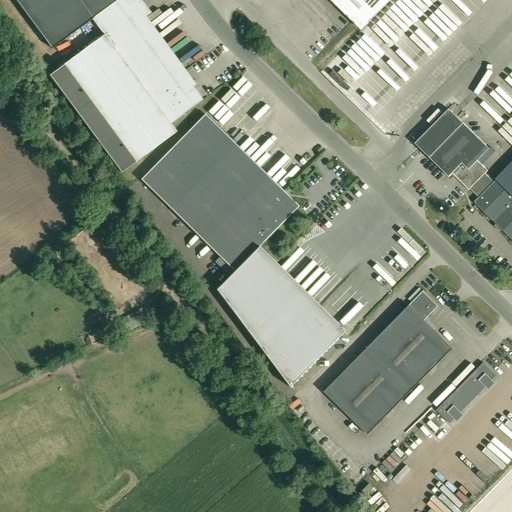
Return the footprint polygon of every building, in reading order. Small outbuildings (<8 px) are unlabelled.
[(15,0),(31,21),(47,43),(51,47),(91,18),(102,33),(103,35),(136,11),(132,5),(138,0),(15,0)] [(332,0),(353,20),(362,29),(390,1),(390,0),(332,0)] [(62,63),(48,73),(71,105),(120,170),(134,160),(152,146),(175,128),(169,120),(191,103),(200,96),(193,87),(183,73),(178,76),(171,68),(168,69),(151,46),(133,23),(141,17),(136,11),(103,35),(102,33),(62,63)] [(450,109),(415,144),(429,157),(435,163),(449,177),(453,173),(469,190),(470,189),(479,197),(494,182),(485,174),(488,170),(482,164),(478,160),(490,148),(463,122),(450,109)] [(259,247),(298,206),(205,114),(141,179),(234,271),(216,289),(289,387),(344,331),(275,263),(259,247)] [(479,197),(474,202),(497,224),(494,226),(500,231),(502,229),(511,239),(511,163),(494,182),(479,197)] [(425,320),(439,306),(434,302),(428,295),(424,291),(324,392),(368,435),(453,349),(425,320)] [(155,312),(161,319),(170,312),(157,295),(148,302),(155,312)] [(118,335),(148,324),(144,318),(142,314),(141,315),(138,310),(130,314),(131,316),(114,326),(118,335)] [(455,420),(456,419),(455,418),(460,413),(461,414),(462,413),(461,412),(486,387),(486,388),(487,387),(486,386),(492,381),(492,382),(493,381),(492,380),(497,376),(483,363),(436,410),(450,424),(454,419),(455,420)] [(511,511),(511,466),(466,511),(511,511)]
